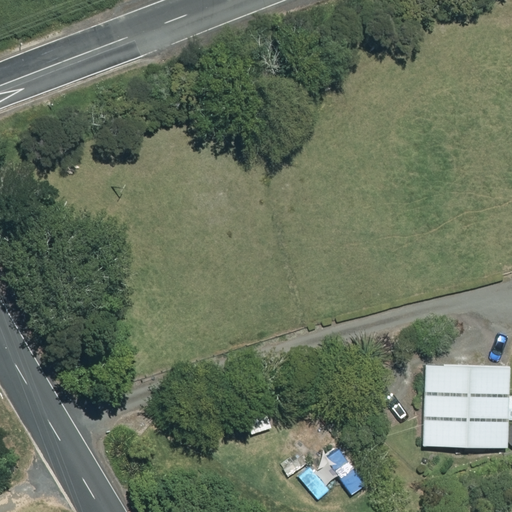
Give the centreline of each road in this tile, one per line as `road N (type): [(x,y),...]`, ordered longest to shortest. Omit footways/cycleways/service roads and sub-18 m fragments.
road 1 (unknown): [(57,438),(187,379),(452,305),(511,312)]
road 2 (tertiary): [(0,85),(227,0)]
road 3 (tertiary): [(100,511),(0,339)]
